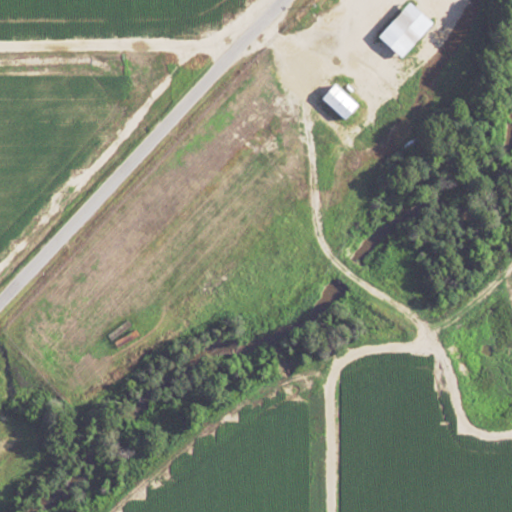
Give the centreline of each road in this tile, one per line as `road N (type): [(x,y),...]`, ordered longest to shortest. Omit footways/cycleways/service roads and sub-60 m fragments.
road 1 (residential): [(0,51),(233,55),(268,66),(307,99),(311,132),(299,223),(333,261),(422,331),(412,361),(363,432),(330,511)]
road 2 (residential): [(284,0),(0,301)]
